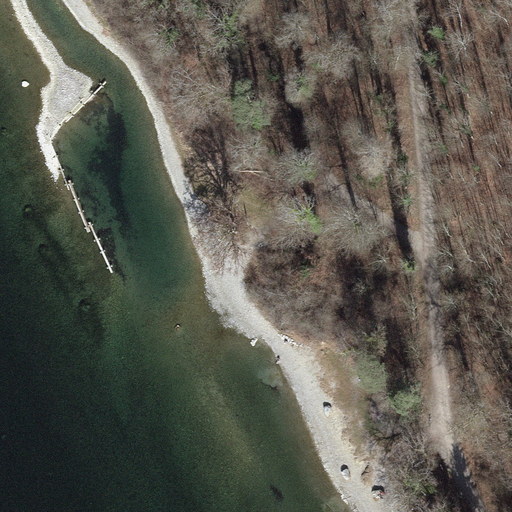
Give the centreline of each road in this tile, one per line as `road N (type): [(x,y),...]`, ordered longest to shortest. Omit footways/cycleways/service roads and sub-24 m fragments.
road 1 (track): [(482,511),(453,453),(444,411),(431,237)]
road 2 (track): [(431,237),(406,0)]
